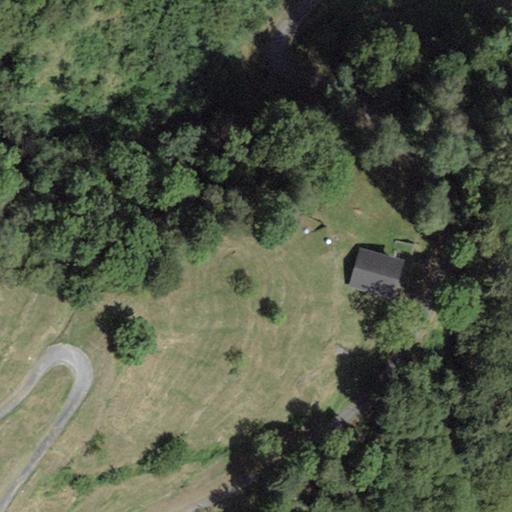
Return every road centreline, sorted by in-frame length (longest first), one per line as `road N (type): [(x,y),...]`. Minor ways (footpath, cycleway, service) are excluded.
road 1 (track): [(310,0),(280,34),(279,61),(351,100),(429,174),(452,210),(450,250),(430,312),(364,400),(276,463),(182,511)]
road 2 (track): [(0,507),(84,377),(68,354),(50,356),(0,411)]
